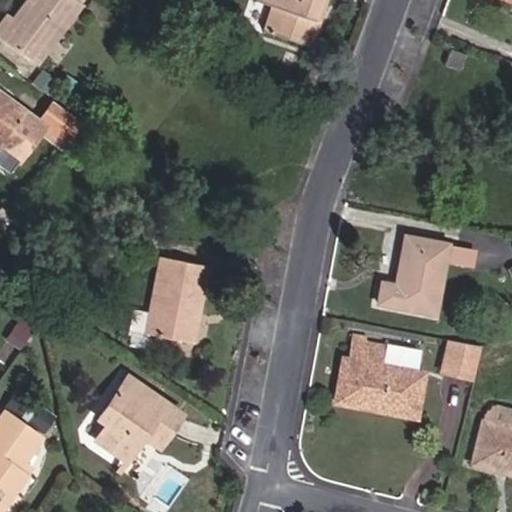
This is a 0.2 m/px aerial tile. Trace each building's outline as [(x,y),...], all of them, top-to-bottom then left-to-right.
[(0,39),(34,64),(81,0),(25,0),(11,20),(0,35),(0,39)] [(253,0),(254,0),(272,6),(284,11),(276,35),(308,46),(318,20),(313,18),(317,5),(322,7),(324,0),(253,0)] [(318,20),(322,7),(317,5),(313,18),(318,20)] [(276,35),(284,11),(272,6),(264,31),(276,35)] [(0,35),(11,20),(3,15),(0,18),(0,35)] [(458,71),(465,54),(449,48),(443,65),(458,71)] [(47,93),(55,82),(40,71),(31,82),(47,93)] [(21,145),(38,122),(0,93),(0,144),(7,135),(21,145)] [(0,148),(12,157),(21,145),(7,135),(0,144),(0,148)] [(0,228),(1,229),(10,216),(0,208),(0,228)] [(146,245),(148,234),(120,229),(112,239),(146,245)] [(442,262),(446,244),(404,236),(395,286),(381,283),(377,302),(432,313),(442,262)] [(468,266),(471,249),(446,244),(442,262),(468,266)] [(194,315),(204,264),(160,256),(148,313),(145,332),(183,340),(188,313),(194,315)] [(145,332),(148,313),(131,310),(126,333),(144,337),(145,332)] [(189,341),(194,315),(188,313),(183,340),(189,341)] [(17,346),(31,326),(19,316),(5,338),(17,346)] [(380,366),(383,349),(383,347),(364,343),(365,337),(353,335),(348,361),(344,360),(337,401),(375,408),(376,405),(389,407),(388,411),(404,413),(407,394),(416,395),(420,374),(415,373),(380,366)] [(471,380),(479,346),(447,339),(440,371),(471,380)] [(415,373),(419,356),(383,349),(380,366),(415,373)] [(165,434),(180,413),(126,374),(95,417),(104,423),(93,439),(124,460),(141,435),(150,423),(165,434)] [(17,415),(28,399),(16,390),(5,406),(17,415)] [(413,415),(416,395),(407,394),(404,413),(413,415)] [(41,430),(51,415),(36,405),(26,420),(41,430)] [(511,473),(511,411),(496,407),(484,414),(473,457),(508,466),(507,473),(511,473)] [(20,462),(38,436),(2,411),(0,414),(0,507),(24,473),(16,468),(20,462)] [(165,434),(150,423),(141,435),(157,446),(165,434)] [(507,473),(508,466),(473,457),(471,464),(507,473)] [(24,473),(28,467),(20,462),(16,468),(24,473)]
